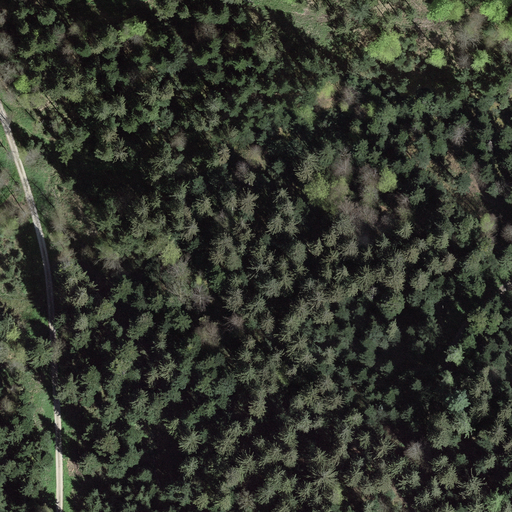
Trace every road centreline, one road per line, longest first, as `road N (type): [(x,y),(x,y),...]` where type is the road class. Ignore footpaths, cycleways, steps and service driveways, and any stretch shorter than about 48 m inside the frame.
road 1 (track): [(0,110),(42,242),(60,511)]
road 2 (track): [(407,511),(451,343),(476,307),(511,278)]
